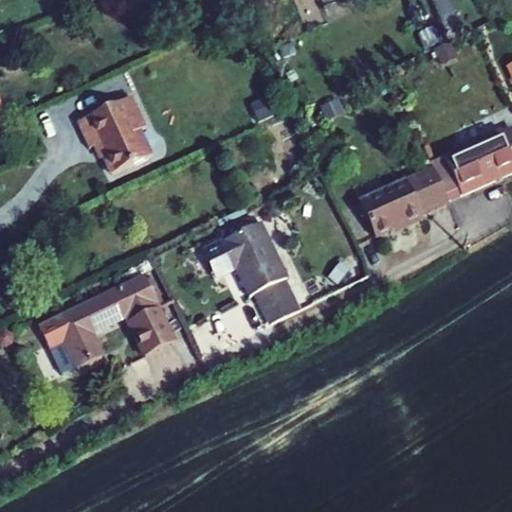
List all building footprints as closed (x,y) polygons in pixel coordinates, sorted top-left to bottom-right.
[(454,0),(436,0),(450,33),(465,27),(454,0)] [(434,30),(417,37),(424,51),(440,44),(434,30)] [(98,147),(112,177),(151,159),(139,133),(146,130),(132,100),(77,125),(89,151),(98,147)] [(434,172),(448,203),(511,174),(511,154),(502,133),(431,165),(434,172)] [(421,217),(448,205),(448,203),(434,172),(359,205),(375,240),(422,219),(421,217)] [(260,226),(218,246),(227,265),(232,263),(249,299),(256,296),(270,327),(298,314),(283,283),(287,281),(260,226)] [(145,279),(39,331),(62,377),(78,369),(78,370),(102,359),(91,336),(129,317),(134,328),(131,329),(145,359),(174,345),(157,312),(160,310),(145,279)]
